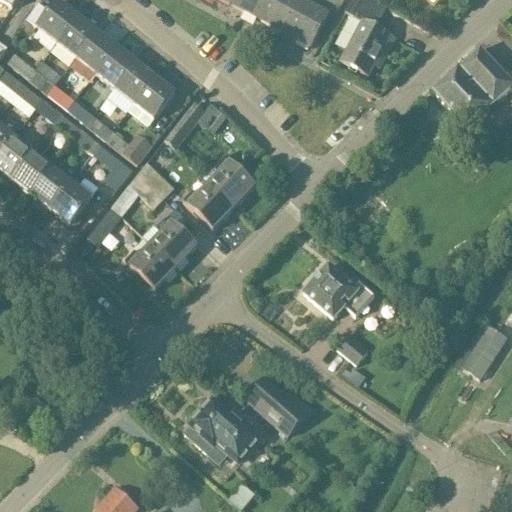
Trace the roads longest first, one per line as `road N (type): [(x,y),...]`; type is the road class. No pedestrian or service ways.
road 1 (residential): [(114,0),(209,77),(316,186)]
road 2 (residential): [(316,186),(508,0)]
road 3 (residential): [(158,361),(316,186)]
road 4 (residential): [(10,511),(158,361)]
road 5 (residential): [(158,361),(0,231)]
